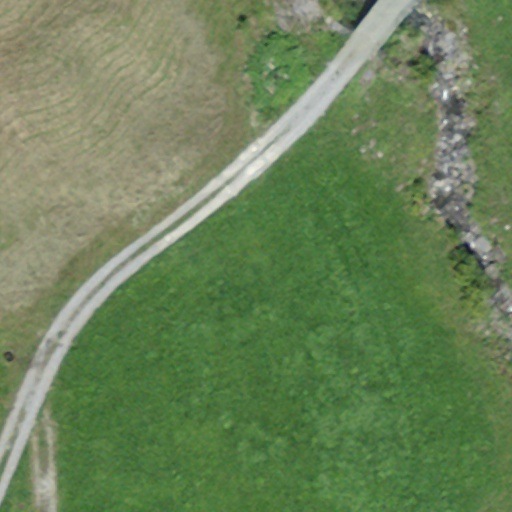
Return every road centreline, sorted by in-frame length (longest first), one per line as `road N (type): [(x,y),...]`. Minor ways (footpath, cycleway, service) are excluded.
road 1 (track): [(0,472),(40,364),(74,305),(290,127),(395,0)]
road 2 (track): [(46,511),(40,364)]
